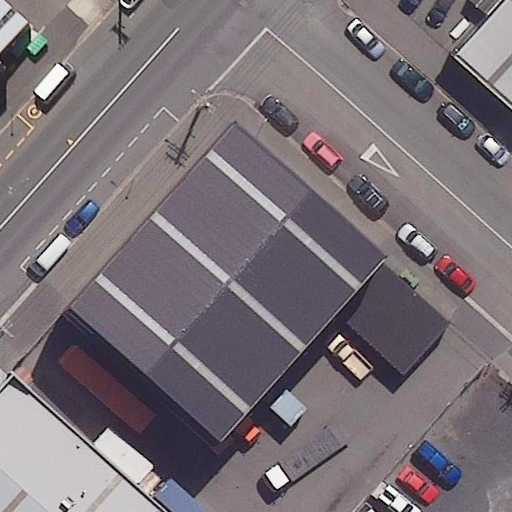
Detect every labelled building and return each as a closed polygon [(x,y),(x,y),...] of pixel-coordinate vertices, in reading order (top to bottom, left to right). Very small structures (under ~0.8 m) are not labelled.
[(0,0),(0,31),(12,43),(48,3),(44,0),(0,0)] [(511,0),(507,0),(460,53),(511,99),(511,0)] [(0,53),(0,74),(11,63),(0,53)] [(234,125),(12,374),(167,511),(276,388),(254,368),(366,241),(234,125)] [(12,374),(0,387),(0,511),(167,511),(12,374)] [(299,436),(276,413),(238,450),(261,473),(299,436)]
